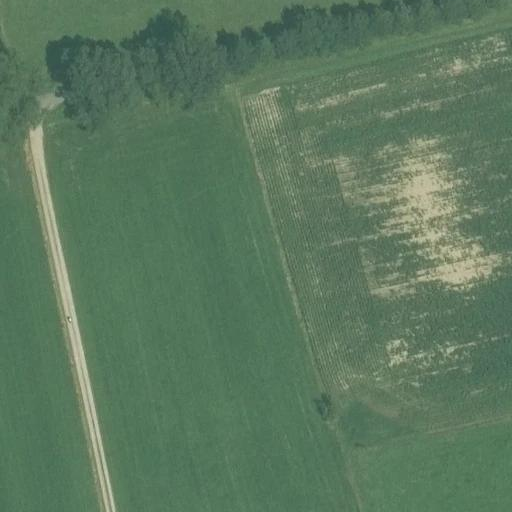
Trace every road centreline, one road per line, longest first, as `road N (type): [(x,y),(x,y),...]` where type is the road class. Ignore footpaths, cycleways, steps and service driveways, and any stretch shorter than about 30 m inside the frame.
road 1 (unclassified): [(0,111),(477,0)]
road 2 (unknown): [(22,106),(108,511)]
